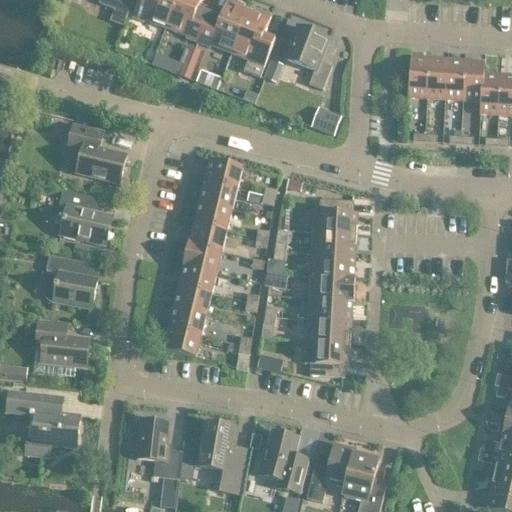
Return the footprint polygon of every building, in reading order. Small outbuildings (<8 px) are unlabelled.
[(100,0),(100,1),(99,5),(114,11),(110,22),(123,27),(133,0),(100,0)] [(145,21),(166,29),(177,0),(139,0),(132,18),(144,23),(145,21)] [(186,39),(199,44),(208,19),(196,15),(202,1),(202,0),(177,0),(166,29),(187,37),(186,39)] [(244,7),(230,1),(228,0),(219,24),(208,19),(199,44),(210,49),(211,47),(231,55),(248,13),(242,11),(244,7)] [(254,15),(248,13),(231,55),(248,61),(243,73),(260,79),(273,45),(262,41),(271,17),(255,11),(254,15)] [(323,92),(332,68),(319,63),(329,40),(297,28),(284,61),(315,72),(309,87),(323,92)] [(184,62),(195,66),(200,52),(190,47),(184,62)] [(427,100),(429,61),(411,60),(408,99),(427,100)] [(429,61),(427,100),(445,101),(447,62),(429,61)] [(195,66),(184,62),(179,76),(189,80),(195,66)] [(463,102),(465,63),(447,62),(445,101),(463,102)] [(483,76),(484,76),(484,64),(465,63),(463,102),(480,103),(481,103),(483,76)] [(501,77),(484,76),(483,76),(481,103),(480,103),(480,115),(498,116),(501,77)] [(511,117),(511,77),(501,77),(498,116),(511,117)] [(319,109),(312,127),(311,128),(334,137),(341,118),(319,109)] [(76,175),(120,186),(127,157),(100,150),(104,134),(73,126),(68,150),(81,154),(76,175)] [(413,143),(425,144),(425,136),(413,135),(413,143)] [(425,144),(437,144),(437,136),(425,136),(425,144)] [(449,145),(461,146),(461,138),(449,137),(449,145)] [(461,146),(473,147),(473,139),(461,138),(461,146)] [(485,147),(496,148),(497,140),(485,139),(485,147)] [(496,148),(508,149),(509,141),(497,140),(496,148)] [(205,183),(237,191),(243,169),(210,161),(205,183)] [(232,212),(237,191),(205,183),(199,204),(232,212)] [(266,189),(264,197),(275,200),(277,192),(266,189)] [(105,247),(112,218),(91,213),(94,199),(63,192),(59,207),(67,209),(60,237),(105,247)] [(262,205),(273,208),(275,200),(264,197),(262,205)] [(320,201),(319,213),(315,213),(313,235),(356,237),(358,215),(353,215),(354,203),(320,201)] [(232,212),(199,204),(194,225),(227,233),(232,212)] [(194,225),(190,244),(189,246),(222,253),(227,233),(194,225)] [(258,231),(256,240),(268,242),(269,233),(258,231)] [(355,259),(356,237),(313,235),(312,257),(355,259)] [(255,248),(266,250),(268,242),(256,240),(255,248)] [(189,246),(190,244),(189,244),(183,267),(184,268),(184,266),(217,274),(222,253),(189,246)] [(276,245),(275,253),(286,255),(287,247),(276,245)] [(275,253),(273,261),(284,263),(286,255),(275,253)] [(47,289),(46,298),(46,300),(48,302),(48,303),(53,303),(92,311),(98,281),(84,278),(85,274),(77,273),(79,263),(49,257),(46,272),(58,275),(55,286),(51,286),(49,287),(47,289)] [(354,279),(355,259),(312,257),(311,278),(354,281),(354,279)] [(263,271),(264,265),(264,263),(253,261),(252,269),(263,271)] [(184,266),(184,268),(179,287),(212,295),(217,274),(184,266)] [(286,277),(267,274),(265,286),(269,287),(269,288),(284,291),(286,277)] [(353,304),(354,304),(355,279),(354,279),(354,281),(311,278),(310,300),(353,302),(353,304)] [(212,295),(179,287),(174,308),(206,316),(212,295)] [(246,304),(258,306),(259,297),(248,296),(246,304)] [(352,324),(353,304),(353,302),(310,300),(309,321),(352,324)] [(258,306),(246,304),(245,312),(256,314),(258,306)] [(206,316),(174,308),(169,329),(201,337),(206,316)] [(264,318),(276,319),(277,311),(266,309),(264,318)] [(263,326),(274,328),(276,319),(264,318),(263,326)] [(350,346),(352,324),(309,321),(307,343),(350,346)] [(36,322),(30,373),(74,378),(75,368),(86,369),(89,341),(66,338),(67,325),(39,322),(36,322)] [(201,337),(169,329),(163,351),(196,359),(201,337)] [(240,347),(251,348),(252,340),(241,338),(240,347)] [(345,380),(346,368),(349,368),(350,346),(307,343),(306,365),(311,365),(310,377),(345,380)] [(251,348),(240,347),(239,355),(250,357),(251,348)] [(511,379),(497,376),(494,387),(498,388),(508,390),(511,391),(511,379)] [(498,388),(496,397),(503,399),(507,397),(508,390),(498,388)] [(51,447),(77,450),(80,418),(57,416),(58,400),(9,395),(7,415),(30,417),(26,457),(49,459),(51,447)] [(503,435),(504,435),(504,434),(511,435),(511,413),(509,413),(509,411),(508,411),(503,435)] [(501,424),(502,419),(499,416),(492,414),(489,424),(497,426),(501,424)] [(153,478),(179,481),(182,454),(167,452),(170,425),(141,421),(136,460),(155,463),(153,478)] [(214,491),(238,496),(247,452),(231,449),(234,429),(206,423),(198,468),(217,471),(214,491)] [(276,489),(300,495),(308,460),(295,457),(299,439),(272,433),(267,452),(264,451),(258,477),(278,482),(276,489)] [(511,435),(504,434),(504,435),(499,455),(511,457),(511,435)] [(493,443),(485,441),(483,451),(494,454),(495,446),(493,443)] [(327,484),(345,489),(354,455),(355,455),(356,451),(334,446),(331,457),(318,453),(307,500),(322,505),(327,484)] [(480,451),(477,462),(496,467),(494,476),(511,479),(511,457),(499,455),(494,454),(483,451),(480,451)] [(345,489),(343,498),(361,503),(358,511),(380,511),(386,490),(373,486),(379,462),(355,455),(354,455),(345,489)] [(498,511),(511,511),(511,479),(494,476),(489,498),(493,499),(490,510),(498,511)]
